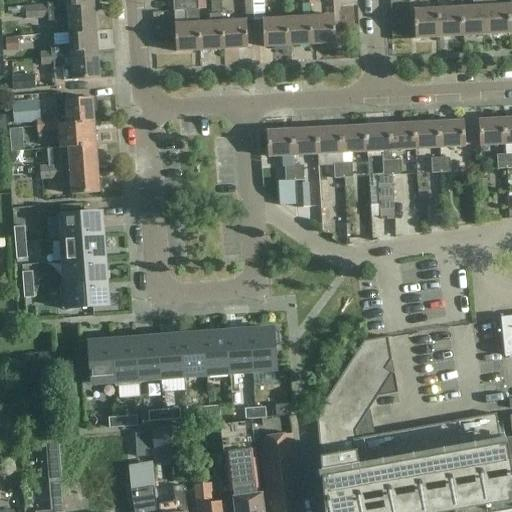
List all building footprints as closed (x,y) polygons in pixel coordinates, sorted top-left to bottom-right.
[(71,10),(94,8),(93,0),(47,0),(48,5),(25,7),(26,13),(71,10)] [(176,52),(201,51),(199,24),(200,24),(199,10),(197,10),(196,0),(173,0),(174,12),(176,52)] [(416,40),(440,38),(438,9),(438,0),(426,1),(427,9),(414,10),(416,40)] [(463,37),(487,36),(484,0),(473,0),(473,7),(462,8),(463,37)] [(496,0),(484,0),(487,36),(510,35),(509,5),(497,6),(496,0)] [(96,31),(94,8),(71,10),(26,13),(26,19),(49,18),(49,21),(72,19),(73,33),(96,31)] [(462,8),(438,9),(440,38),(463,37),(462,8)] [(212,23),(200,24),(199,24),(201,51),(224,50),(223,23),(224,23),(223,14),(211,15),(212,23)] [(310,18),(312,45),(336,44),(334,17),(310,18)] [(287,19),(288,47),(312,45),(310,18),(287,19)] [(288,47),(287,19),(262,21),(264,48),(288,47)] [(223,23),(224,50),(248,49),(247,21),(224,23),(223,23)] [(63,64),(63,57),(98,55),(96,31),(73,33),(74,44),(62,45),(62,51),(51,51),(52,64),(54,64),(63,64)] [(52,64),(51,51),(40,52),(41,65),(52,64)] [(100,79),(98,55),(63,57),(63,64),(54,64),(54,69),(63,68),(64,81),(100,79)] [(34,75),(12,77),(13,90),(35,88),(34,75)] [(37,133),(48,132),(47,119),(36,119),(34,96),(11,98),(13,126),(36,124),(37,133)] [(57,101),(58,118),(59,125),(94,122),(93,112),(97,112),(96,98),(92,99),(92,98),(57,101)] [(58,118),(47,119),(48,132),(59,132),(61,148),(96,146),(94,122),(59,125),(58,118)] [(480,147),(505,146),(504,120),(479,121),(480,147)] [(463,121),(438,123),(440,149),(465,147),(463,121)] [(415,150),(440,149),(438,123),(414,124),(415,150)] [(391,151),(415,150),(414,124),(390,125),(391,151)] [(392,176),(392,161),(391,151),(390,125),(365,127),(367,153),(382,152),(383,177),(378,177),(379,195),(393,194),(392,176)] [(342,154),(367,153),(365,127),(341,128),(342,154)] [(341,128),(317,129),(318,155),(318,165),(334,165),(334,164),(343,163),(342,154),(341,128)] [(294,157),(318,155),(317,129),(292,131),(294,157)] [(296,182),(295,166),(294,157),(292,131),(267,132),(269,158),(285,157),(286,182),(296,182)] [(62,165),(51,166),(52,179),(63,178),(63,173),(70,172),(70,171),(97,169),(96,146),(61,148),(62,165)] [(498,170),(507,170),(506,151),(502,151),(503,155),(497,156),(498,170)] [(440,159),(441,174),(450,173),(450,158),(440,159)] [(441,174),(440,159),(431,159),(431,174),(441,174)] [(401,160),(392,161),(392,176),(402,176),(401,160)] [(344,179),(343,163),(334,164),(334,165),(334,179),(344,179)] [(343,163),(344,179),(354,178),(353,163),(343,163)] [(40,180),(52,179),(51,166),(39,167),(40,180)] [(304,166),(295,166),(296,182),(305,181),(304,166)] [(99,193),(97,169),(70,171),(70,172),(72,195),(99,193)] [(421,199),(436,198),(435,174),(420,175),(421,199)] [(282,184),(283,204),(295,203),(294,183),(282,184)] [(310,207),(308,183),(295,183),(297,208),(310,207)] [(62,240),(102,237),(100,213),(60,217),(62,240)] [(15,244),(26,243),(25,227),(13,228),(15,244)] [(63,263),(104,260),(102,237),(62,240),(63,263)] [(27,259),(26,243),(15,244),(16,260),(27,259)] [(65,286),(106,283),(104,260),(63,263),(65,285),(65,286)] [(22,273),(23,289),(33,288),(32,272),(22,273)] [(65,286),(65,285),(60,285),(62,310),(107,307),(106,283),(65,286)] [(34,298),(33,288),(23,289),(24,299),(34,298)] [(511,317),(502,319),(505,357),(511,356),(511,317)] [(273,330),(249,332),(252,372),(276,370),(274,348),(280,347),(279,330),(273,331),(273,330)] [(249,332),(226,333),(229,374),(252,372),(249,332)] [(229,374),(226,333),(203,335),(206,376),(229,374)] [(181,337),(184,378),(206,376),(203,335),(181,337)] [(158,339),(161,379),(184,378),(181,337),(158,339)] [(325,511),(511,511),(511,471),(506,439),(500,440),(496,415),(357,440),(355,432),(378,397),(398,394),(394,375),(386,370),(392,360),(388,338),(364,342),(317,415),(325,511)] [(138,381),(139,381),(161,379),(158,339),(135,340),(138,381)] [(135,340),(112,342),(115,383),(114,383),(115,388),(140,386),(139,381),(138,381),(135,340)] [(115,383),(112,342),(89,344),(92,385),(114,383),(115,383)] [(50,352),(25,354),(27,371),(52,368),(50,352)] [(289,405),(275,406),(276,417),(290,416),(289,405)] [(219,406),(209,407),(210,418),(220,417),(219,406)] [(199,419),(210,418),(209,407),(199,408),(199,419)] [(265,408),(255,409),(255,420),(266,419),(265,408)] [(255,420),(255,409),(244,409),(245,420),(255,420)] [(179,410),(164,411),(164,421),(180,420),(179,410)] [(164,421),(164,411),(148,412),(148,422),(164,421)] [(129,417),(118,418),(119,428),(129,428),(129,417)] [(119,428),(118,418),(108,419),(109,429),(119,428)] [(229,493),(233,493),(235,511),(263,511),(262,495),(260,489),(251,422),(220,426),(229,493)] [(302,511),(292,434),(256,439),(263,498),(267,498),(268,511),(302,511)] [(63,511),(61,483),(48,484),(50,511),(63,511)] [(226,511),(225,502),(212,503),(211,484),(194,486),(196,511),(226,511)] [(187,511),(183,486),(174,488),(177,511),(187,511)] [(156,511),(153,488),(130,491),(133,511),(156,511)] [(157,490),(159,511),(177,511),(174,488),(157,490)]
